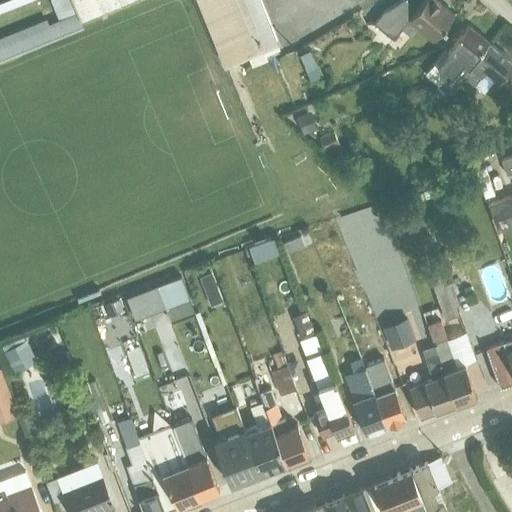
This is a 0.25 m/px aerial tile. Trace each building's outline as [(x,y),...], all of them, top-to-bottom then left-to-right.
[(0,62),(84,28),(81,20),(130,0),(50,0),(59,20),(49,24),(47,19),(0,38),(0,62)] [(7,0),(0,3),(0,13),(31,0),(7,0)] [(197,0),(225,66),(248,57),(252,67),(268,60),(266,55),(281,49),(260,0),(197,0)] [(402,0),(384,10),(374,23),(393,39),(402,27),(412,35),(418,29),(433,40),(443,29),(445,30),(447,27),(446,26),(457,14),(454,11),(453,13),(437,0),(425,0),(418,8),(407,0),(402,0)] [(463,75),(489,43),(469,26),(447,51),(449,53),(440,64),(436,62),(425,74),(438,85),(463,75)] [(463,75),(438,85),(437,86),(441,97),(458,90),(457,87),(467,79),(474,85),(485,72),(494,79),(498,82),(511,66),(511,61),(489,43),(463,75)] [(310,50),(300,55),(301,57),(313,81),(324,75),(319,64),(318,64),(310,50)] [(485,72),(474,85),(484,92),(494,79),(485,72)] [(312,111),(297,117),(304,134),(306,133),(319,128),(312,111)] [(334,132),(320,138),(326,150),(340,144),(334,132)] [(511,156),(502,160),(507,175),(511,173),(511,156)] [(511,213),(511,195),(489,204),(494,220),(511,213)] [(364,202),(328,216),(358,292),(370,287),(364,271),(377,266),(364,232),(374,228),(364,202)] [(302,236),(290,240),(295,253),(307,248),(302,236)] [(273,238),(248,247),(254,263),(279,254),(273,238)] [(445,249),(437,252),(445,273),(453,270),(445,249)] [(211,267),(199,271),(204,286),(217,281),(211,267)] [(442,275),(431,279),(446,318),(459,313),(442,275)] [(166,309),(190,299),(181,276),(157,285),(166,309)] [(152,288),(132,295),(137,310),(157,303),(152,288)] [(120,299),(105,305),(109,316),(124,310),(120,299)] [(190,299),(166,309),(171,322),(194,313),(222,386),(227,384),(198,309),(195,311),(190,299)] [(163,370),(178,364),(156,309),(141,315),(163,370)] [(306,311),(293,316),(302,340),(300,340),(314,378),(311,379),(310,382),(313,387),(315,389),(318,388),(326,407),(313,412),(322,436),(335,431),(337,436),(354,429),(318,333),(315,335),(306,311)] [(408,317),(383,326),(391,348),(416,339),(408,317)] [(435,345),(456,404),(467,400),(477,396),(465,363),(456,366),(440,321),(428,325),(435,345)] [(22,334),(1,345),(16,374),(38,362),(27,341),(26,342),(22,334)] [(511,338),(487,348),(500,388),(511,383),(511,338)] [(456,404),(435,345),(422,350),(432,377),(409,386),(420,417),(456,404)] [(278,368),(271,371),(281,395),(297,389),(282,351),(272,354),(278,368)] [(365,365),(387,425),(406,417),(384,357),(365,365)] [(387,425),(365,365),(362,358),(345,364),(349,373),(345,375),(366,433),(387,425)] [(0,368),(0,367),(0,421),(19,414),(0,368)] [(91,375),(83,378),(90,396),(86,398),(93,418),(98,416),(100,422),(110,418),(95,380),(93,381),(91,375)] [(263,402),(287,463),(309,455),(298,424),(288,427),(284,417),(283,417),(267,375),(255,379),(263,402)] [(150,383),(157,407),(175,402),(168,378),(150,383)] [(190,379),(180,383),(189,405),(199,401),(190,379)] [(244,428),(261,473),(263,472),(263,471),(280,465),(281,466),(287,463),(263,402),(251,407),(257,423),(244,428)] [(261,473),(244,428),(236,407),(212,415),(219,435),(213,437),(231,485),(261,473)] [(140,442),(138,437),(130,416),(118,421),(128,446),(140,442)] [(173,424),(202,496),(220,489),(192,416),(173,424)] [(138,437),(140,442),(166,510),(202,496),(173,424),(138,437)] [(140,442),(128,446),(126,447),(132,464),(126,466),(138,497),(144,511),(166,511),(166,510),(140,442)] [(418,487),(426,511),(447,511),(444,503),(438,505),(433,490),(438,488),(451,483),(441,457),(437,458),(411,469),(418,487)] [(97,462),(57,478),(70,511),(99,511),(115,506),(97,462)] [(374,483),(384,511),(426,511),(418,487),(411,469),(374,483)] [(0,499),(4,511),(41,511),(26,471),(0,481),(0,499)] [(344,495),(350,511),(384,511),(374,483),(344,495)] [(438,505),(444,503),(438,488),(433,490),(438,505)] [(325,503),(328,511),(350,511),(344,495),(325,503)] [(301,511),(328,511),(325,503),(301,511)]
